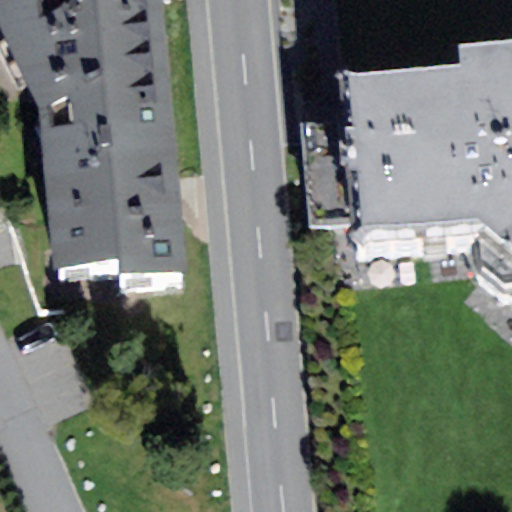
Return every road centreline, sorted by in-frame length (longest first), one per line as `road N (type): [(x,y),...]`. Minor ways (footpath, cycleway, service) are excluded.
road 1 (tertiary): [(240,0),(285,511)]
road 2 (residential): [(61,511),(0,380)]
